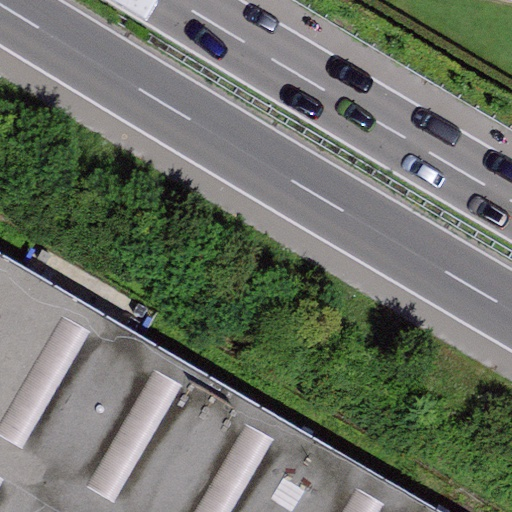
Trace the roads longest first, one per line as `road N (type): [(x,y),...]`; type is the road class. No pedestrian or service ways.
road 1 (trunk): [(0,5),(511,311)]
road 2 (trunk): [(511,202),(171,0)]
